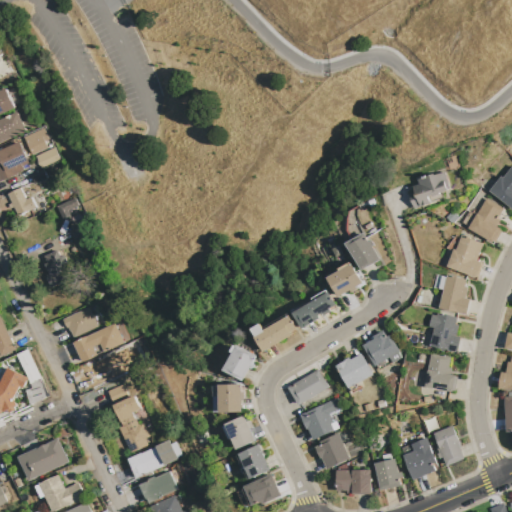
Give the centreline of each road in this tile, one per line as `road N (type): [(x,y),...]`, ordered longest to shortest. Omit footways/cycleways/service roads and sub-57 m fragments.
road 1 (residential): [(400,211),(413,253),(408,288),(275,371),(264,389),(314,511)]
road 2 (residential): [(0,248),(123,511)]
road 3 (residential): [(511,271),(485,359),(485,419),(498,477)]
